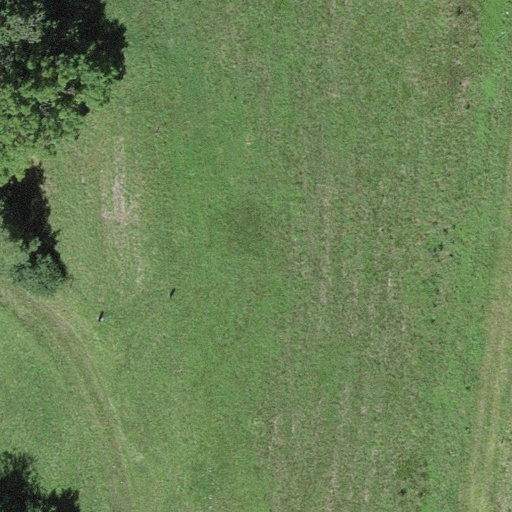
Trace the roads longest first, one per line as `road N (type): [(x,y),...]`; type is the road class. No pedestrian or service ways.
road 1 (track): [(452,511),(511,5)]
road 2 (track): [(0,299),(77,362),(134,511)]
